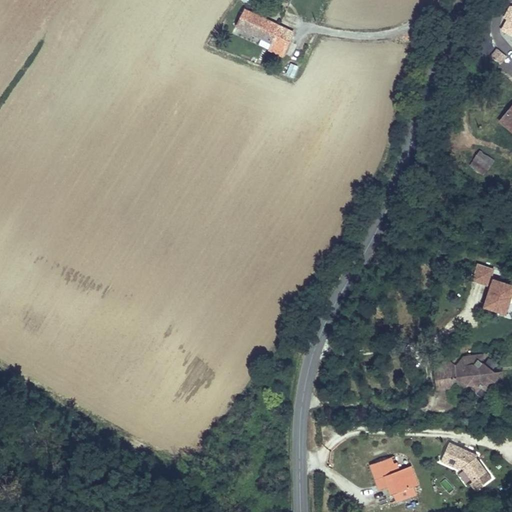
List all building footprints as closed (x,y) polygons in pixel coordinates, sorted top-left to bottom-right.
[(254,13),(245,9),(237,26),(246,30),(254,13)] [(295,32),(254,13),(246,30),(271,42),(269,48),(284,55),(295,32)] [(497,45),(489,53),(498,63),(506,55),(497,45)] [(292,77),(297,65),(289,62),(285,74),(292,77)] [(511,107),(503,118),(511,125),(511,107)] [(452,148),(444,158),(451,163),(458,153),(452,148)] [(480,150),(472,158),(488,171),(495,162),(480,150)] [(451,163),(444,158),(437,169),(443,175),(451,163)] [(511,290),(511,282),(492,277),(494,269),(476,264),(472,282),(487,286),(481,306),(506,313),(511,290)] [(442,363),(433,375),(434,390),(444,390),(454,377),(463,377),(463,384),(467,384),(474,389),(475,395),(481,400),(486,394),(485,389),(490,383),(495,382),(501,374),(492,375),(481,367),(481,364),(476,365),(476,358),(462,359),(456,367),(451,369),(442,363)] [(493,465),(446,443),(436,465),(483,487),(493,465)] [(416,473),(406,452),(397,457),(391,445),(371,453),(380,473),(390,468),(397,482),(409,476),(416,473)] [(413,450),(406,452),(416,473),(422,470),(413,450)] [(409,476),(397,482),(401,491),(413,485),(409,476)] [(448,493),(454,488),(445,477),(439,482),(448,493)]
